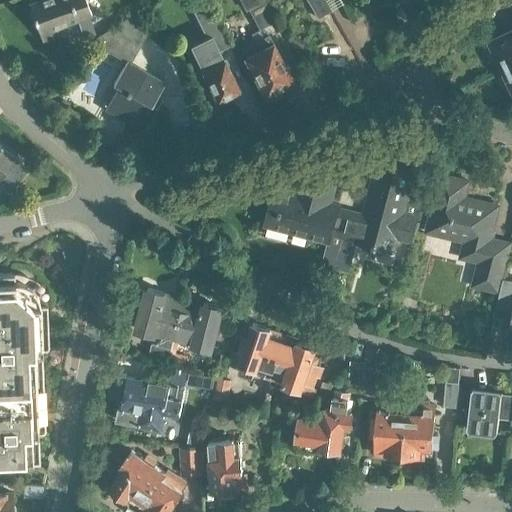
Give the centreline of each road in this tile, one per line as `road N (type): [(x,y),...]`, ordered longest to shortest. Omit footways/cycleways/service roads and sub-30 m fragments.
road 1 (residential): [(107,198),(376,339),(511,366)]
road 2 (residential): [(107,198),(409,100)]
road 3 (residential): [(63,511),(108,236),(107,198)]
road 4 (residential): [(491,503),(372,498),(297,511)]
road 5 (residential): [(107,198),(95,173),(0,86)]
